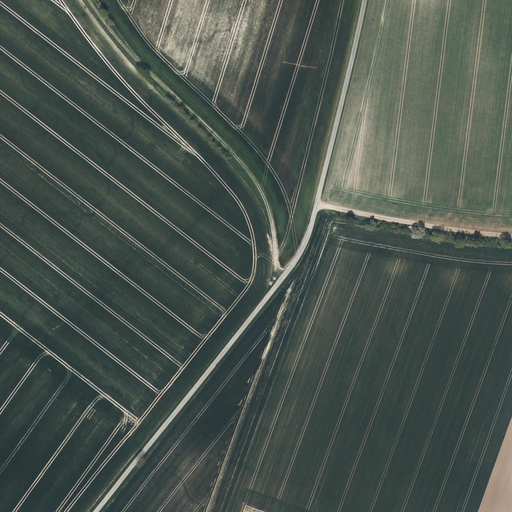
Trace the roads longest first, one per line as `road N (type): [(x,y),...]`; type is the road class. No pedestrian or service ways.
road 1 (track): [(94,511),(288,270),(308,233),(363,0)]
road 2 (track): [(88,0),(256,180),(271,217),(277,284)]
road 3 (track): [(511,236),(313,208)]
